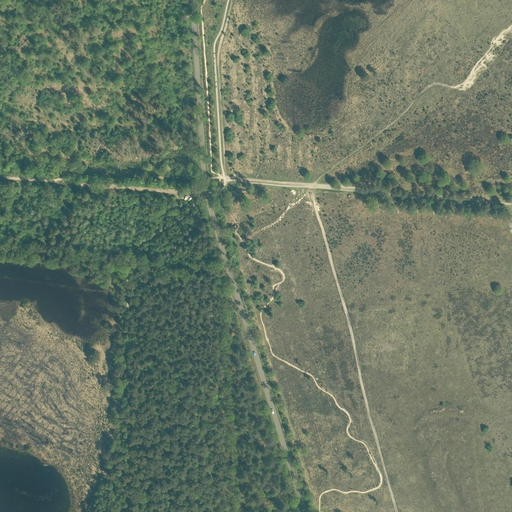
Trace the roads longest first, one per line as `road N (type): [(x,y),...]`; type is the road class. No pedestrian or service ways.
road 1 (tertiary): [(304,511),(205,189),(192,0)]
road 2 (track): [(312,185),(395,511)]
road 3 (track): [(205,189),(0,176)]
road 4 (track): [(312,185),(510,200)]
road 5 (track): [(225,177),(217,56),(232,0)]
